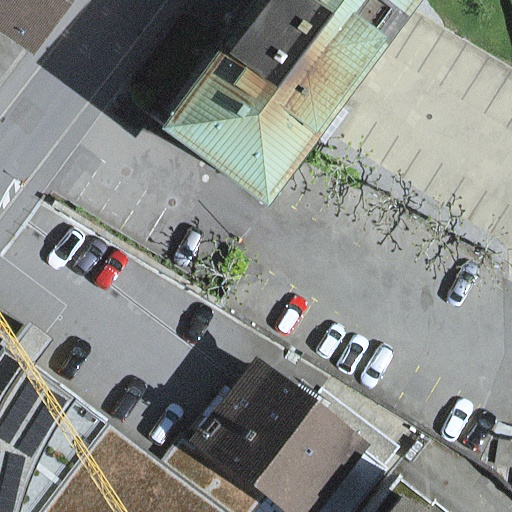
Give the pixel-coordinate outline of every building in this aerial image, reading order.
[(58,0),(0,0),(0,23),(27,43),(58,0)] [(256,206),(257,208),(297,154),(338,100),(408,6),(412,0),(251,0),(148,128),(256,206)] [(0,511),(31,511),(81,401),(26,359),(0,338),(0,511)] [(360,511),(387,479),(252,356),(170,462),(134,511),(360,511)] [(161,457),(81,401),(31,511),(134,511),(170,462),(161,457)] [(429,511),(387,479),(360,511),(429,511)]
